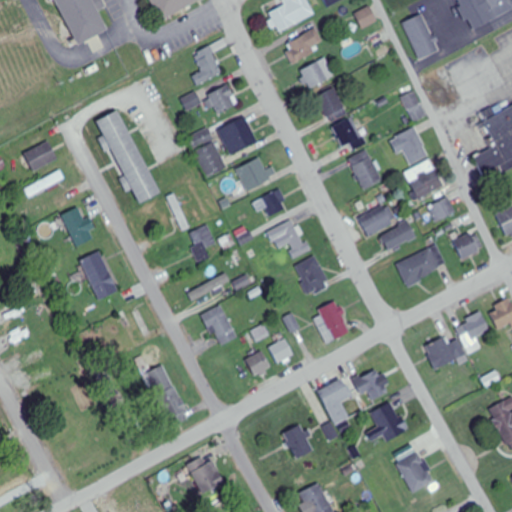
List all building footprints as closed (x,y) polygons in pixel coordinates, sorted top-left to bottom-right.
[(54,0),(79,46),(111,29),(102,11),(109,7),(105,0),(54,0)] [(149,0),(161,20),(196,0),(149,0)] [(270,14),(280,34),(315,15),(306,0),(290,0),(284,3),(285,5),(270,14)] [(342,0),(325,0),(337,8),(342,0)] [(511,0),(461,0),(475,28),(511,9),(511,0)] [(378,24),(372,8),(356,14),(362,30),(378,24)] [(403,23),(420,60),(438,51),(421,14),(403,23)] [(323,50),(313,31),(287,45),(296,64),(323,50)] [(193,77),(197,85),(223,75),(212,47),(195,53),(203,73),(193,77)] [(301,72),(311,90),(329,81),(319,62),(301,72)] [(208,96),(218,116),(239,106),(230,86),(208,96)] [(349,114),(334,89),(316,99),(331,124),(349,114)] [(415,122),(426,115),(413,92),(402,99),(415,122)] [(203,105),(198,93),(182,100),(188,112),(203,105)] [(511,105),(482,121),(494,145),(473,156),(482,173),(499,164),(503,172),(511,167),(511,105)] [(98,122),(141,202),(161,191),(118,111),(98,122)] [(219,132),(231,157),(258,144),(246,118),(219,132)] [(343,149),(352,145),(354,151),(365,146),(353,119),(333,128),(343,149)] [(398,156),(404,153),(411,166),(429,157),(415,128),(391,141),(398,156)] [(187,139),(207,180),(227,170),(208,129),(187,139)] [(25,156),(35,173),(59,160),(49,142),(25,156)] [(349,160),(364,192),(384,182),(369,151),(349,160)] [(248,192),(272,181),(260,159),(237,171),(248,192)] [(406,174),(420,201),(447,186),(432,160),(406,174)] [(66,180),(61,171),(28,189),(33,198),(66,180)] [(270,218),(288,209),(280,191),(254,203),(258,213),(266,209),(270,218)] [(429,210),(437,224),(457,212),(448,198),(429,210)] [(398,223),(388,205),(360,220),(370,238),(398,223)] [(511,206),(496,216),(509,239),(511,237),(511,206)] [(62,217),(77,248),(94,240),(79,209),(62,217)] [(277,251),(289,245),(295,259),(309,252),(294,220),(268,232),(277,251)] [(418,238),(410,223),(381,237),(389,252),(418,238)] [(216,245),(209,226),(188,233),(198,262),(211,258),(207,248),(216,245)] [(484,249),(475,232),(454,243),(464,260),(484,249)] [(397,266),(409,289),(443,271),(431,248),(397,266)] [(100,301),(120,292),(100,252),(81,262),(100,301)] [(296,266),(308,294),(329,284),(316,257),(296,266)] [(195,308),(216,294),(205,278),(184,292),(195,308)] [(0,283),(0,292),(15,286),(11,279),(0,283)] [(511,312),(511,302),(494,302),(494,327),(511,327),(511,312)] [(313,317),(329,346),(352,333),(336,304),(313,317)] [(120,313),(138,347),(154,338),(136,305),(120,313)] [(238,338),(222,306),(203,315),(219,348),(238,338)] [(470,353),(480,347),(476,340),(492,331),(481,313),(455,328),(470,353)] [(460,341),(450,344),(448,338),(426,347),(435,370),(466,358),(460,341)] [(269,349),(278,365),(295,357),(286,340),(269,349)] [(246,360),(255,377),(272,368),(263,352),(246,360)] [(148,374),(171,427),(189,419),(166,366),(148,374)] [(374,403),(390,393),(376,371),(354,384),(362,397),(368,393),(374,403)] [(318,393),(336,426),(348,420),(338,403),(351,396),(343,380),(318,393)] [(511,399),(490,410),(510,452),(511,451),(511,399)] [(378,428),(373,431),(380,445),(407,431),(393,403),(371,414),(378,428)] [(284,434),(296,461),(314,453),(302,426),(284,434)] [(55,449),(59,458),(93,443),(89,433),(55,449)] [(414,495),(436,482),(420,453),(398,465),(414,495)] [(188,464),(205,494),(223,484),(207,454),(188,464)] [(310,511),(334,511),(320,482),(300,492),(310,511)] [(0,496),(0,507),(33,495),(29,485),(0,496)]
